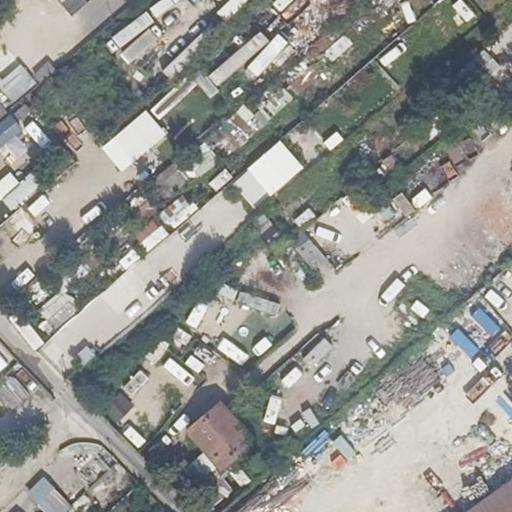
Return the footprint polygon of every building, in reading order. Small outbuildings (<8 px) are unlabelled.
[(461,27),(475,18),(465,2),(451,11),(461,27)] [(161,49),(167,56),(192,35),(186,28),(161,49)] [(124,51),(132,62),(161,39),(153,29),(124,51)] [(0,87),(14,104),(38,84),(23,65),(0,83),(0,87)] [(233,161),(291,97),(280,88),(257,113),(245,102),(210,141),(233,161)] [(102,148),(122,174),(169,137),(149,111),(102,148)] [(0,150),(23,131),(11,119),(0,128),(0,150)] [(285,138),(299,159),(322,144),(308,123),(285,138)] [(283,145),(235,185),(255,210),(302,169),(283,145)] [(211,147),(153,175),(163,196),(221,168),(211,147)] [(0,181),(0,200),(0,218),(46,189),(35,172),(18,183),(12,174),(0,181)] [(163,216),(177,229),(197,208),(183,195),(163,216)] [(25,211),(10,223),(24,241),(39,229),(25,211)] [(154,221),(133,241),(138,247),(119,265),(135,282),(128,289),(147,310),(168,290),(147,268),(163,253),(156,246),(167,235),(154,221)] [(323,276),(346,254),(317,222),(293,244),(323,276)] [(63,291),(38,313),(56,332),(80,310),(63,291)] [(247,292),(243,302),(270,315),(275,305),(247,292)] [(357,349),(331,370),(350,392),(376,372),(357,349)] [(140,372),(125,389),(135,397),(149,380),(140,372)] [(125,421),(135,408),(121,397),(111,410),(125,421)] [(222,405),(192,430),(223,465),(251,440),(222,405)] [(31,492),(49,511),(69,511),(74,508),(46,478),(31,492)] [(511,511),(511,483),(471,511),(511,511)]
